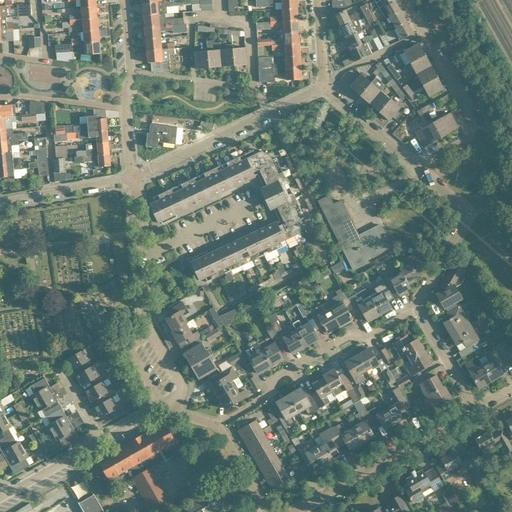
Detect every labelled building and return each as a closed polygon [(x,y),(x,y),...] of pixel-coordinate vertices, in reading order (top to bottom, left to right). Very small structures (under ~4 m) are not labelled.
[(166,14),(165,7),(171,6),(171,8),(175,8),(175,6),(192,4),(193,12),(213,10),(212,0),(182,0),(180,0),(142,4),(144,16),(159,14),(166,14)] [(235,12),(235,6),(241,6),(240,0),(233,0),(228,0),(229,12),(235,12)] [(256,0),(257,7),(276,6),(276,10),(283,9),(298,8),(297,0),(256,0)] [(394,0),(374,0),(379,9),(380,8),(394,0)] [(401,10),(394,0),(380,8),(386,19),(401,10)] [(368,3),(363,6),(367,14),(372,11),(368,3)] [(31,4),(17,5),(18,17),(32,16),(31,4)] [(76,20),(82,19),(98,18),(97,6),(81,8),(82,14),(69,15),(70,20),(76,20)] [(271,22),(298,20),(298,8),(283,9),(283,16),(271,17),(271,22)] [(339,27),(351,21),(357,18),(355,13),(349,16),(346,10),(334,15),(339,27)] [(389,24),(392,22),(396,28),(407,22),(401,10),(386,19),(389,24)] [(372,11),(367,14),(371,23),(376,21),(372,11)] [(159,14),(144,16),(145,27),(166,25),(172,25),(172,20),(166,20),(165,14),(159,14)] [(362,16),(357,18),(351,21),(339,27),(344,38),(356,32),(362,29),(360,25),(361,25),(359,21),(364,18),(367,25),(371,23),(367,14),(362,16)] [(99,30),(98,18),(82,19),(83,31),(99,30)] [(70,21),(62,22),(62,28),(68,28),(69,32),(81,31),(80,25),(76,25),(76,20),(70,20),(70,21)] [(284,26),(284,33),(299,32),(298,20),(271,22),(257,23),(257,30),(271,29),(271,27),(284,26)] [(402,39),(413,33),(407,22),(396,28),(402,39)] [(184,24),(166,25),(145,27),(146,39),(161,37),(160,31),(173,30),(173,34),(187,33),(186,23),(184,24)] [(207,27),(207,32),(214,33),(215,28),(215,25),(212,25),(210,24),(210,27),(207,27)] [(7,29),(0,29),(0,41),(14,41),(13,29),(7,29)] [(374,39),(375,38),(378,36),(374,29),(370,32),(374,39)] [(99,30),(83,31),(84,43),(100,41),(99,30)] [(300,44),(299,32),(284,33),(277,33),(278,40),(272,40),(272,39),(258,39),(258,46),(279,45),(284,45),(300,44)] [(344,38),(350,49),(361,43),(356,32),(344,38)] [(162,49),(161,37),(146,39),(147,51),(162,49)] [(40,47),(40,38),(29,38),(30,48),(40,47)] [(207,41),(208,51),(209,68),(222,67),(220,50),(221,50),(220,42),(214,43),(214,40),(207,41)] [(84,43),(78,43),(72,44),(56,45),(56,53),(73,52),(73,49),(85,48),(86,55),(101,54),(100,41),(84,43)] [(361,43),(350,49),(353,56),(342,61),(345,67),(354,62),(372,54),(366,42),(362,44),(361,43)] [(404,52),(399,54),(405,66),(410,63),(425,55),(419,43),(410,48),(404,52)] [(222,67),(235,66),(233,48),(233,44),(226,45),(226,49),(221,50),(220,50),(222,67)] [(284,45),(279,45),(258,46),(258,58),(272,57),(272,50),(279,50),(285,49),(285,50),(285,57),(301,55),(300,44),(284,45)] [(233,48),(235,66),(247,64),(246,47),(233,48)] [(168,49),(162,49),(147,51),(148,63),(151,62),(152,72),(171,74),(169,54),(175,53),(174,48),(168,49)] [(196,69),(209,68),(208,51),(195,52),(196,69)] [(259,70),(286,68),(301,67),(301,55),(285,57),(286,63),(273,64),(272,57),(258,58),(259,70)] [(416,74),(432,66),(425,55),(410,63),(416,74)] [(376,65),(378,67),(373,73),(377,76),(381,71),(385,68),(380,62),(376,65)] [(388,67),(393,73),(397,71),(392,64),(388,67)] [(416,74),(422,85),(438,77),(432,66),(416,74)] [(259,70),(260,82),(267,82),(267,75),(274,74),(286,73),(287,80),(302,79),(301,67),(286,68),(259,70)] [(386,78),(390,75),(385,68),(381,71),(386,78)] [(401,77),(397,71),(393,73),(397,80),(401,77)] [(350,87),(360,95),(371,82),(361,74),(350,87)] [(382,89),(386,85),(376,76),(372,81),(382,89)] [(438,77),(422,85),(429,97),(444,88),(438,77)] [(371,82),(360,95),(370,104),(381,91),(371,82)] [(397,93),(401,90),(395,82),(391,85),(397,93)] [(403,87),(408,94),(412,91),(407,85),(403,87)] [(401,99),(406,96),(401,90),(397,93),(401,99)] [(370,104),(379,112),(391,99),(381,91),(370,104)] [(417,98),(412,91),(408,94),(413,101),(417,98)] [(391,99),(379,112),(389,121),(400,108),(391,99)] [(22,116),(45,114),(44,102),(43,102),(30,101),(30,104),(30,114),(21,115),(22,116)] [(432,103),(424,107),(426,112),(434,107),(432,103)] [(4,105),(0,105),(0,117),(16,116),(15,110),(12,111),(12,104),(4,105)] [(420,115),(426,112),(424,107),(417,111),(420,115)] [(69,132),(69,133),(78,133),(85,132),(108,130),(107,118),(106,110),(94,108),(95,115),(87,116),(88,123),(80,124),(80,126),(74,127),(73,125),(55,126),(55,127),(51,127),(52,135),(54,135),(65,134),(65,133),(66,133),(69,132)] [(458,128),(450,113),(439,119),(433,122),(441,137),(458,128)] [(45,114),(22,116),(22,121),(22,123),(37,122),(37,121),(46,120),(45,114)] [(13,122),(17,122),(16,116),(0,117),(0,129),(13,128),(13,122)] [(424,147),(441,137),(433,122),(416,132),(424,147)] [(176,144),(178,127),(151,124),(149,133),(147,133),(146,147),(158,148),(158,142),(176,144)] [(13,128),(0,129),(0,141),(8,140),(18,139),(18,140),(28,139),(27,134),(27,132),(14,134),(13,128)] [(85,132),(78,133),(78,138),(89,137),(97,137),(97,140),(97,143),(109,142),(108,130),(97,131),(85,132)] [(67,140),(66,133),(65,133),(65,134),(54,135),(55,141),(67,140)] [(46,137),(34,138),(35,146),(39,146),(39,150),(47,149),(46,137)] [(8,140),(0,141),(0,153),(13,152),(13,151),(12,151),(11,146),(19,145),(18,140),(18,139),(8,140)] [(87,151),(77,151),(77,156),(83,156),(110,154),(109,142),(97,143),(92,143),(92,150),(87,151)] [(37,156),(38,162),(48,161),(47,149),(39,150),(34,150),(35,156),(37,156)] [(158,195),(153,197),(155,201),(158,208),(156,209),(156,208),(155,208),(161,220),(162,224),(177,217),(175,213),(255,176),(258,175),(263,187),(260,188),(270,210),(274,209),(280,221),(277,222),(209,255),(207,251),(192,258),(194,262),(200,274),(200,273),(200,272),(202,271),(205,278),(207,282),(212,280),(218,277),(225,273),(226,273),(227,276),(225,277),(228,282),(234,279),(230,271),(235,269),(248,263),(252,261),(259,257),(264,255),(269,253),(276,250),(282,246),(287,244),(296,240),(295,236),(301,233),(301,232),(300,233),(303,225),(303,226),(304,226),(301,219),(304,217),(298,203),(292,192),(288,183),(283,172),(276,158),(272,160),(269,153),(269,154),(262,151),(256,154),(254,150),(240,156),(227,163),(222,165),(219,166),(217,167),(204,173),(194,178),(181,184),(171,189),(160,194),(158,195)] [(0,153),(0,165),(20,163),(20,158),(14,159),(13,152),(0,153)] [(110,154),(83,156),(84,162),(95,161),(96,170),(102,169),(103,169),(102,167),(111,166),(110,154)] [(65,157),(53,158),(54,173),(66,172),(65,157)] [(285,158),(290,169),(293,167),(288,157),(285,158)] [(48,161),(38,162),(29,163),(30,168),(38,167),(39,176),(49,175),(48,162),(48,161)] [(20,163),(0,165),(0,177),(14,176),(14,178),(22,178),(20,163)] [(295,179),(300,189),(303,188),(298,177),(295,179)] [(359,236),(351,220),(341,201),(334,204),(329,196),(319,201),(324,210),(354,269),(366,263),(364,260),(391,246),(380,225),(359,236)] [(305,199),(310,210),(313,209),(308,198),(305,199)] [(400,269),(401,272),(409,285),(411,284),(410,281),(420,275),(412,263),(421,258),(427,262),(430,256),(421,250),(406,259),(409,264),(400,269)] [(444,291),(437,295),(445,308),(448,306),(451,305),(453,304),(453,303),(456,301),(462,298),(456,289),(455,287),(461,284),(465,277),(462,275),(466,269),(464,268),(455,263),(441,287),(442,288),(443,288),(444,291)] [(283,264),(277,266),(279,269),(281,274),(282,277),(293,272),(291,269),(286,271),(283,264)] [(363,272),(357,275),(361,281),(365,279),(365,276),(363,272)] [(383,279),(384,281),(391,293),(395,300),(400,297),(399,294),(411,287),(409,285),(401,272),(390,279),(388,276),(383,279)] [(269,280),(258,285),(260,288),(270,283),(269,280)] [(384,281),(367,291),(366,291),(380,315),(392,308),(385,297),(391,293),(384,281)] [(249,293),(260,288),(258,285),(257,283),(251,286),(252,287),(248,289),(249,293)] [(337,305),(331,309),(341,326),(353,319),(351,316),(351,315),(350,313),(349,313),(346,307),(351,304),(348,299),(342,288),(336,291),(338,295),(333,298),(337,305)] [(365,289),(348,299),(351,304),(355,312),(356,311),(361,308),(368,321),(380,315),(366,291),(367,291),(365,289)] [(235,295),(237,298),(237,299),(247,294),(246,290),(235,295)] [(173,330),(186,323),(188,322),(184,315),(189,312),(183,302),(168,310),(171,316),(166,319),(173,330)] [(305,316),(308,320),(312,318),(309,312),(304,304),(298,308),(304,317),(305,316)] [(321,305),(309,312),(312,318),(319,329),(317,324),(322,321),(325,327),(324,327),(326,330),(328,333),(341,326),(331,309),(325,312),(321,305)] [(459,306),(446,313),(447,314),(450,312),(453,317),(444,322),(450,334),(469,323),(459,306)] [(214,307),(208,311),(215,323),(217,328),(223,324),(219,317),(214,307)] [(234,310),(219,317),(223,324),(224,324),(226,327),(232,323),(230,320),(241,314),(238,308),(234,309),(234,310)] [(270,324),(271,326),(278,338),(283,335),(280,330),(282,329),(277,320),(270,324)] [(293,323),(306,346),(319,338),(309,323),(303,326),(299,320),(293,323)] [(191,330),(186,323),(173,330),(171,331),(178,343),(187,338),(191,343),(201,337),(209,332),(207,329),(199,333),(196,328),(191,330)] [(293,354),(306,346),(293,323),(287,327),(291,333),(283,338),(293,354)] [(466,347),(466,348),(470,345),(479,340),(469,323),(450,334),(457,346),(466,340),(469,345),(466,347)] [(274,340),(278,338),(271,326),(266,329),(272,337),(274,340)] [(217,328),(214,329),(212,330),(212,331),(209,333),(209,332),(201,337),(205,335),(209,342),(221,335),(217,328)] [(411,359),(424,351),(417,339),(410,343),(407,336),(394,343),(401,356),(407,352),(411,359)] [(249,358),(253,365),(258,374),(272,366),(258,343),(256,340),(255,340),(249,343),(249,345),(250,348),(246,351),(250,358),(249,358)] [(264,340),(258,343),(272,366),(284,359),(275,343),(268,347),(264,340)] [(193,348),(184,353),(191,366),(210,355),(213,353),(210,348),(206,350),(202,342),(193,348)] [(511,346),(509,348),(505,342),(495,347),(502,359),(506,366),(507,366),(505,363),(511,360),(511,362),(511,346)] [(71,344),(57,346),(58,354),(72,352),(71,344)] [(473,351),(470,345),(466,348),(459,352),(462,357),(473,351)] [(488,361),(482,365),(491,381),(503,374),(497,362),(502,359),(495,347),(484,354),(488,361)] [(392,361),(384,348),(379,352),(386,364),(392,361)] [(91,359),(85,349),(67,359),(73,370),(83,364),(86,369),(94,365),(99,363),(95,356),(91,359)] [(370,349),(357,356),(366,371),(373,367),(374,369),(379,366),(370,349)] [(431,363),(424,351),(411,359),(415,365),(408,369),(412,375),(431,363)] [(240,352),(228,359),(229,360),(232,365),(232,366),(238,362),(244,359),(240,352)] [(191,366),(192,367),(194,365),(197,370),(194,371),(199,379),(217,368),(210,355),(191,366)] [(366,371),(357,356),(345,362),(358,384),(364,381),(360,374),(366,371)] [(476,368),(472,361),(466,364),(474,380),(475,382),(476,382),(479,388),(491,381),(482,365),(476,368)] [(86,369),(76,375),(82,386),(92,380),(95,385),(103,381),(108,379),(102,368),(97,370),(94,365),(86,369)] [(232,366),(226,369),(217,374),(217,375),(221,374),(223,378),(212,385),(219,397),(236,387),(232,381),(239,378),(232,366)] [(388,368),(382,372),(388,383),(389,384),(395,380),(388,368)] [(323,375),(323,376),(324,377),(324,378),(325,380),(332,391),(333,393),(336,398),(342,394),(348,391),(348,392),(355,404),(355,403),(360,401),(354,389),(349,381),(344,372),(339,375),(335,369),(323,375)] [(422,387),(427,396),(443,387),(436,375),(431,378),(428,373),(412,382),(417,390),(422,387)] [(311,394),(313,397),(320,409),(330,402),(327,396),(333,393),(332,391),(325,380),(324,378),(324,377),(323,376),(323,375),(322,374),(316,377),(318,380),(312,384),(316,391),(317,393),(312,396),(311,394)] [(249,380),(250,383),(255,391),(261,388),(255,377),(249,380)] [(399,387),(400,389),(410,383),(406,377),(397,382),(399,387)] [(29,396),(31,395),(36,403),(54,393),(62,388),(53,393),(45,378),(29,387),(30,388),(26,390),(29,396)] [(95,385),(85,391),(91,402),(101,396),(104,402),(112,397),(117,395),(115,391),(111,384),(106,386),(103,381),(95,385)] [(373,384),(367,388),(370,393),(376,389),(373,384)] [(360,385),(354,389),(360,401),(367,397),(360,385)] [(444,386),(443,387),(427,396),(432,404),(425,408),(430,417),(447,407),(444,402),(451,398),(444,386)] [(236,387),(219,397),(225,409),(237,402),(242,399),(248,395),(245,390),(239,393),(236,387)] [(395,405),(388,409),(396,423),(408,416),(403,407),(408,404),(414,413),(400,389),(399,387),(394,390),(397,396),(391,399),(395,405)] [(301,388),(289,395),(299,413),(305,409),(309,416),(317,411),(319,409),(320,409),(313,397),(308,400),(301,388)] [(62,408),(54,393),(36,403),(40,411),(42,410),(46,417),(62,408)] [(293,416),(299,413),(289,395),(277,402),(283,413),(278,416),(286,429),(297,423),(293,416)] [(104,402),(94,407),(101,418),(110,412),(114,418),(126,411),(120,400),(115,403),(112,397),(104,402)] [(16,404),(21,412),(25,410),(20,401),(16,404)] [(367,412),(373,422),(374,424),(380,421),(385,430),(396,423),(388,409),(383,412),(379,405),(367,412)] [(48,425),(52,433),(71,423),(70,423),(79,418),(70,422),(62,408),(46,417),(50,424),(48,425)] [(360,424),(353,428),(362,443),(374,436),(368,425),(373,422),(367,412),(365,409),(355,416),(360,424)] [(25,410),(21,412),(25,419),(29,417),(25,410)] [(273,410),(269,413),(272,419),(275,423),(279,421),(276,417),(273,410)] [(11,427),(7,420),(0,423),(0,443),(14,436),(9,429),(11,427)] [(239,430),(245,440),(262,430),(256,420),(238,430),(238,431),(239,430)] [(152,511),(160,511),(165,509),(174,504),(152,467),(180,451),(164,422),(118,449),(121,453),(101,464),(106,473),(109,479),(131,467),(132,469),(130,470),(129,471),(129,472),(129,473),(130,474),(130,475),(131,475),(131,476),(132,476),(133,476),(133,477),(134,476),(134,477),(133,478),(152,511)] [(79,438),(71,423),(52,433),(57,441),(60,440),(64,447),(79,438)] [(331,428),(341,445),(345,442),(350,450),(362,443),(353,428),(347,432),(342,423),(332,429),(332,428),(331,428)] [(325,443),(318,447),(328,463),(340,456),(333,444),(338,441),(341,446),(340,445),(341,445),(331,428),(320,435),(325,443)] [(262,430),(245,440),(250,450),(267,440),(262,430)] [(511,453),(511,446),(508,441),(502,430),(492,436),(489,431),(475,439),(478,443),(475,445),(479,452),(495,442),(499,440),(508,455),(511,453)] [(6,459),(0,462),(6,459),(24,449),(23,448),(20,441),(16,435),(14,436),(0,443),(0,448),(3,453),(6,459)] [(296,437),(291,439),(295,446),(300,443),(296,437)] [(250,450),(256,460),(273,450),(267,440),(250,450)] [(297,449),(301,455),(309,469),(304,460),(309,458),(312,464),(313,466),(314,466),(316,470),(328,463),(318,447),(312,450),(308,443),(297,449)] [(28,457),(24,449),(6,459),(15,474),(30,466),(26,458),(28,457)] [(273,450),(256,460),(262,470),(279,460),(273,450)] [(462,463),(455,451),(441,459),(443,462),(437,466),(445,480),(452,476),(449,471),(456,467),(460,475),(467,471),(462,463)] [(262,470),(268,479),(285,469),(279,460),(262,470)] [(476,464),(470,468),(476,478),(473,479),(478,487),(487,482),(476,464)] [(443,485),(433,468),(425,473),(422,470),(417,473),(415,470),(410,473),(412,476),(406,479),(408,483),(403,486),(410,497),(409,498),(410,499),(411,499),(413,503),(415,502),(417,502),(422,500),(423,497),(443,485)] [(285,469),(268,479),(273,489),(273,490),(291,480),(285,469)] [(456,503),(448,489),(444,491),(443,495),(450,507),(456,503)] [(104,511),(94,493),(93,494),(93,495),(80,503),(79,502),(78,502),(83,511),(104,511)] [(214,511),(210,504),(211,504),(205,494),(197,499),(183,507),(187,511),(186,511),(214,511)] [(408,511),(399,495),(391,500),(395,507),(391,510),(389,508),(382,511),(380,508),(372,511),(408,511)]
